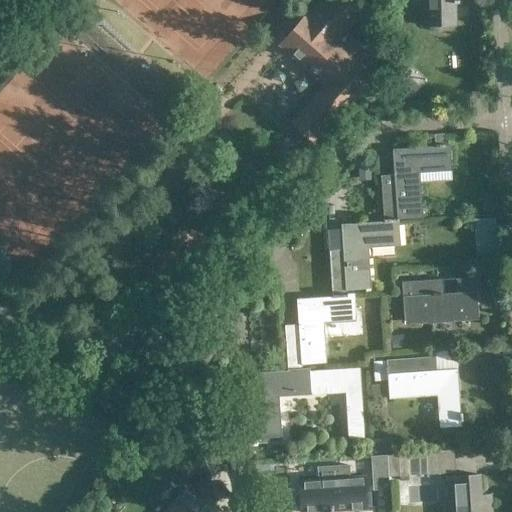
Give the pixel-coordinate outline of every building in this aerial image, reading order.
[(317,144),(395,53),(374,35),(363,47),(344,30),(361,11),(351,3),(353,0),(321,0),(323,2),(319,7),(317,5),(308,15),(307,14),(287,38),(336,80),(329,88),(333,92),(322,104),(318,101),(297,126),(315,142),(317,144)] [(422,0),(424,26),(457,25),(456,3),(462,3),(461,0),(422,0)] [(399,222),(399,220),(422,218),(419,170),(451,168),(450,147),(445,147),(445,145),(437,145),(437,147),(393,150),(395,176),(382,176),(384,220),(391,220),(391,222),(399,222)] [(362,162),(362,178),(375,177),(375,162),(362,162)] [(391,220),(384,220),(383,221),(383,223),(343,225),(344,250),(330,251),(333,295),(331,295),(331,298),(341,298),(341,295),(346,294),(346,290),(371,289),(369,244),(400,242),(399,222),(391,222),(391,220)] [(483,303),(482,278),(458,280),(459,294),(443,294),(442,281),(402,283),(404,323),(432,321),(432,324),(451,323),(451,320),(477,319),(477,303),(483,303)] [(341,298),(331,298),(296,300),(298,325),(285,326),(288,369),(287,369),(287,372),(297,371),(297,369),(303,368),(303,364),(325,363),(323,320),(354,318),(353,293),(346,294),(341,295),(341,298)] [(154,374),(172,347),(151,333),(133,361),(154,374)] [(460,414),(457,370),(455,355),(449,352),(430,353),(430,359),(426,359),(372,362),(373,383),(388,382),(389,401),(436,398),(438,430),(460,429),(460,424),(463,424),(462,413),(460,414)] [(307,372),(307,368),(303,368),(297,369),(297,371),(287,372),(253,374),(254,398),(240,399),(242,443),(247,443),(247,446),(256,445),(256,443),(281,442),(279,394),(345,390),(346,406),(349,441),(362,440),(358,369),(307,372)] [(224,471),(212,446),(199,452),(211,477),(224,471)] [(389,457),(390,478),(456,474),(454,451),(389,457)] [(391,490),(390,478),(389,457),(371,458),(373,491),(391,490)] [(350,479),(349,468),(317,470),(318,481),(300,482),(301,511),(330,511),(366,510),(364,478),(350,479)] [(452,511),(493,511),(492,495),(484,495),(482,475),(450,477),(452,511)] [(221,511),(186,484),(166,511),(167,511),(221,511)]
